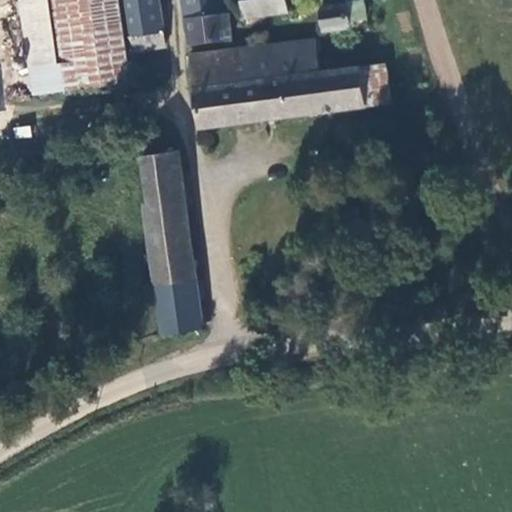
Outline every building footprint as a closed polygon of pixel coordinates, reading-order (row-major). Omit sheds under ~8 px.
[(136,82),(125,0),(28,0),(40,93),(136,82)] [(131,0),(137,35),(166,31),(161,0),(131,0)] [(188,0),(196,48),(234,44),(232,22),(231,14),(225,14),(223,0),(188,0)] [(240,13),(240,20),(292,14),(290,0),(247,0),(248,13),(240,13)] [(365,22),(363,11),(352,12),(351,5),(328,8),(331,35),(354,32),(353,24),(365,22)] [(166,31),(137,35),(140,53),(168,50),(166,31)] [(370,110),(365,72),(324,77),(320,45),(200,60),(208,130),(370,110)] [(397,106),(392,70),(382,71),(387,108),(397,106)] [(387,108),(382,71),(365,72),(370,110),(387,108)] [(0,106),(8,104),(0,79),(0,106)] [(182,159),(150,163),(157,208),(149,210),(161,289),(198,284),(182,159)] [(204,332),(204,315),(198,284),(161,289),(164,328),(165,338),(204,332)]
